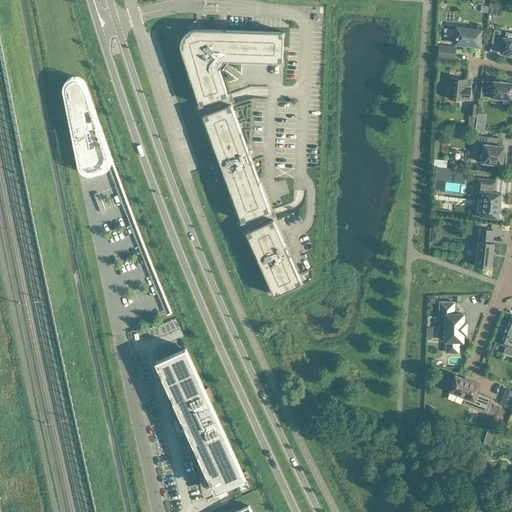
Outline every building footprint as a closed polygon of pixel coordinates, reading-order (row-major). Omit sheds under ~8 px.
[(479,46),(482,25),(477,25),(476,30),(457,28),(457,30),(455,30),(455,29),(454,37),(454,36),(456,37),(456,43),(464,44),(464,45),(471,45),(479,46)] [(283,62),(284,32),(196,29),(194,29),(193,29),(191,30),(190,30),(189,31),(188,32),(186,33),(185,34),(184,35),(183,36),(183,37),(182,39),(182,40),(181,41),(181,42),(181,44),(181,45),(181,46),(181,47),(181,48),(181,49),(200,105),(228,95),(219,68),(225,60),(283,62)] [(500,31),(494,30),(492,42),(498,44),(498,43),(503,44),(501,52),(508,54),(507,55),(511,55),(511,33),(506,32),(505,38),(504,38),(499,37),(500,31)] [(454,59),(455,47),(439,45),(438,58),(454,59)] [(470,100),(471,89),(464,89),(466,79),(452,78),(451,85),(448,85),(448,91),(450,91),(449,99),(463,100),(463,99),(470,100)] [(98,128),(84,86),(82,84),(81,82),(79,81),(76,80),(74,80),(71,81),(69,82),(68,84),(66,86),(66,88),(66,91),(81,165),(81,167),(83,169),(84,170),(86,171),(89,172),(91,172),(102,169),(105,168),(107,166),(108,163),(109,160),(108,157),(104,143),(99,145),(96,137),(97,137),(98,136),(97,135),(97,134),(96,133),(95,133),(93,130),(98,128)] [(511,97),(511,83),(507,83),(507,82),(500,81),(500,82),(494,81),(493,82),(482,81),(481,96),(492,97),(491,102),(500,103),(501,98),(511,99),(511,98),(511,97)] [(476,116),(477,104),(470,103),(469,115),(476,116)] [(270,210),(231,105),(203,115),(242,221),(270,210)] [(498,146),(498,138),(479,136),(476,161),(483,162),(502,164),(503,162),(506,163),(507,155),(504,155),(504,147),(498,146)] [(455,181),(456,172),(438,169),(437,178),(455,181)] [(483,196),(480,216),(498,218),(501,193),(494,192),(496,180),(478,178),(476,195),(483,196)] [(302,283),(274,220),(246,232),(275,295),(302,283)] [(484,267),(491,268),(494,243),(492,242),(493,230),(481,228),(479,241),(478,241),(477,249),(475,249),(474,250),(473,256),(474,257),(476,257),(475,266),(482,267),(482,268),(484,268),(484,267)] [(435,230),(435,245),(443,245),(443,230),(435,230)] [(153,278),(140,281),(142,289),(143,289),(147,302),(159,299),(155,285),(153,278)] [(454,314),(455,302),(440,302),(439,327),(441,327),(441,340),(445,340),(445,341),(446,341),(446,352),(459,353),(460,341),(463,341),(463,333),(466,333),(467,322),(463,322),(464,314),(454,314)] [(155,322),(166,319),(162,307),(151,310),(155,322)] [(148,311),(137,313),(140,326),(151,323),(148,311)] [(511,315),(511,316),(507,327),(506,327),(504,332),(505,332),(501,343),(506,345),(504,353),(511,355),(511,315)] [(186,349),(157,362),(213,486),(243,473),(186,349)] [(426,359),(425,367),(436,367),(437,359),(426,359)] [(449,389),(449,391),(465,397),(463,403),(486,412),(491,398),(477,392),(480,384),(455,375),(452,381),(449,380),(445,388),(449,389)] [(511,408),(511,391),(508,390),(503,406),(511,408)]
